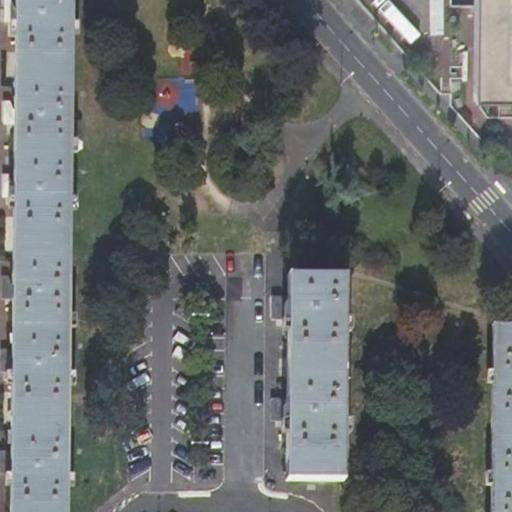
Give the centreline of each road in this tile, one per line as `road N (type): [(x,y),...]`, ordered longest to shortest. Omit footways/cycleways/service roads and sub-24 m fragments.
road 1 (residential): [(247,506),(246,285),(229,274),(185,276),(169,288),(162,505)]
road 2 (tertiary): [(511,233),(306,0)]
